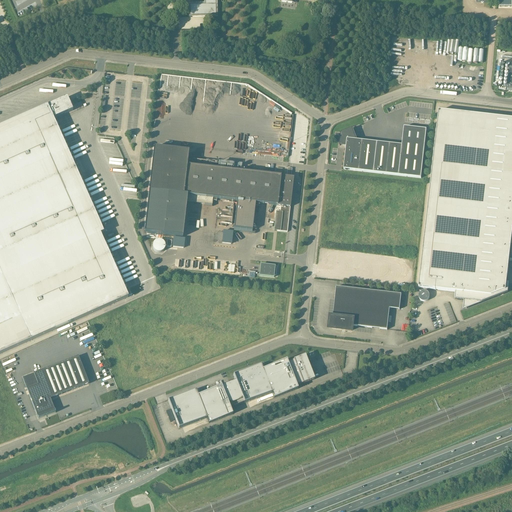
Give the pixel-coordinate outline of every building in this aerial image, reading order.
[(205,0),(206,5),(190,5),(190,15),(216,15),(215,0),(205,0)] [(434,65),(432,82),(474,87),(476,70),(434,65)] [(0,354),(128,298),(124,289),(123,286),(122,285),(121,282),(120,281),(119,278),(119,276),(117,273),(117,272),(115,269),(115,267),(113,264),(113,263),(111,260),(111,259),(109,256),(109,254),(107,251),(107,250),(106,247),(105,246),(104,242),(100,235),(103,233),(100,225),(98,222),(98,220),(96,217),(96,216),(94,213),(94,212),(92,208),(92,207),(91,204),(90,203),(89,200),(88,198),(87,195),(86,194),(85,191),(84,190),(83,186),(82,185),(81,182),(80,181),(79,178),(72,161),(70,158),(70,157),(68,154),(68,153),(66,150),(66,148),(64,145),(64,144),(63,141),(62,140),(61,136),(60,135),(59,132),(58,131),(57,128),(56,126),(55,123),(53,120),(73,111),(68,101),(68,99),(67,97),(65,98),(0,127),(0,354)] [(511,233),(511,119),(439,111),(419,288),(456,292),(455,299),(467,301),(467,308),(508,292),(509,284),(506,284),(511,233)] [(346,146),(344,170),(345,170),(348,171),(349,170),(421,178),(423,160),(426,135),(426,130),(404,127),(402,146),(356,140),(352,129),(353,129),(353,128),(342,132),(341,133),(341,134),(340,135),(339,146),(340,146),(340,145),(346,146)] [(149,191),(144,233),(182,237),(187,196),(213,199),(212,201),(216,202),(217,199),(237,201),(234,229),(252,231),(255,204),(255,206),(259,206),(260,204),(277,206),(280,206),(280,212),(276,212),(274,231),(287,232),(291,203),(293,178),(291,177),(292,169),(287,168),(286,177),(217,169),(187,166),(189,152),(154,148),(149,191)] [(343,194),(341,215),(416,223),(420,189),(355,181),(353,195),(343,194)] [(331,213),(328,242),(413,252),(416,223),(341,215),(331,213)] [(263,248),(266,227),(259,226),(256,247),(263,248)] [(165,251),(165,249),(166,247),(165,245),(164,243),(162,242),(160,241),(158,241),(156,242),(155,243),(154,245),(153,247),(153,249),(154,251),(156,253),(158,254),(160,254),(162,253),(163,252),(165,251)] [(276,276),(277,267),(261,265),(260,275),(259,275),(259,276),(274,278),(274,277),(273,277),(273,276),(276,276)] [(401,295),(337,287),(333,318),(331,317),(330,329),(351,331),(352,326),(387,330),(390,309),(400,310),(401,295)] [(102,320),(99,327),(122,387),(175,366),(171,356),(175,357),(176,354),(179,356),(181,352),(184,354),(186,350),(189,352),(190,349),(201,344),(205,354),(274,327),(262,297),(240,306),(237,296),(211,306),(207,297),(181,307),(176,292),(102,320)] [(196,390),(168,401),(179,429),(207,418),(209,423),(208,423),(208,424),(232,415),(230,409),(272,393),(274,398),(274,399),(298,389),(297,387),(314,380),(305,356),(287,363),(286,360),(263,369),(261,365),(262,365),(262,364),(233,376),(235,381),(198,396),(196,390)] [(89,384),(78,357),(22,378),(38,420),(56,413),(50,399),(89,384)]
